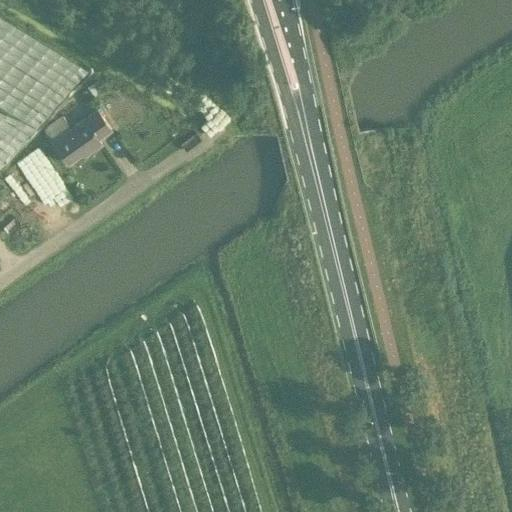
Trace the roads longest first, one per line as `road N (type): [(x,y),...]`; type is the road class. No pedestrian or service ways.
road 1 (secondary): [(395,511),(271,0)]
road 2 (unclassified): [(0,283),(233,124)]
